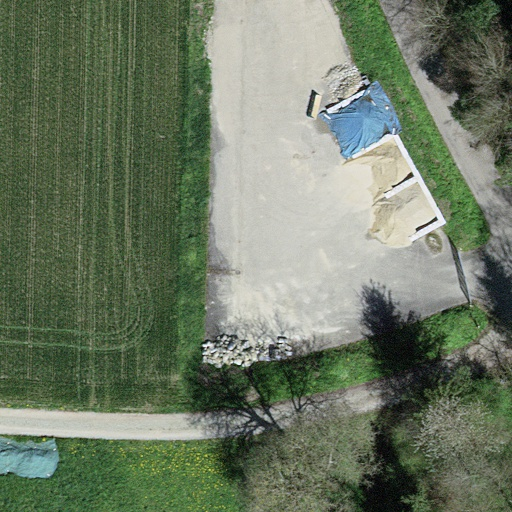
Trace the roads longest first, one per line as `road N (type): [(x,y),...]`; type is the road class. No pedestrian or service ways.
road 1 (track): [(0,421),(197,427),(310,418),(403,390),(511,341)]
road 2 (unclassified): [(511,222),(403,0)]
